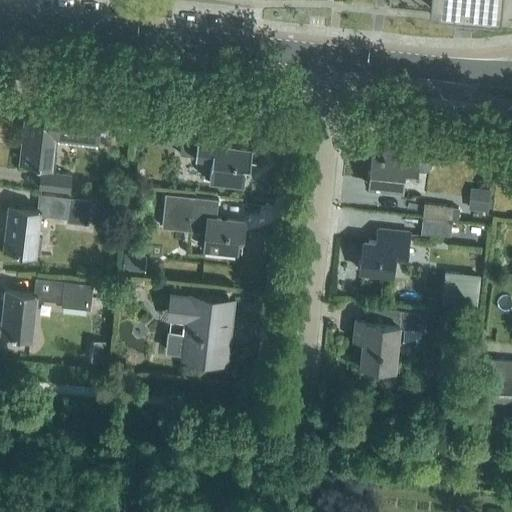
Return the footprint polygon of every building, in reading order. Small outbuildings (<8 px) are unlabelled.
[(430,0),(429,8),(456,10),(455,15),(473,17),(474,12),(500,15),(501,0),(430,0)] [(97,143),(101,107),(46,101),(44,121),(24,118),(19,162),(52,166),(55,139),(97,143)] [(130,134),(132,117),(112,115),(110,132),(130,134)] [(198,122),(198,125),(183,123),(180,154),(195,156),(211,158),(209,179),(243,183),(245,162),(250,162),(252,144),(223,141),(225,125),(198,122)] [(426,150),(418,149),(418,147),(385,143),(384,152),(380,152),(380,155),(373,154),(369,186),(401,189),(403,169),(415,170),(424,172),(428,170),(431,166),(432,157),(430,152),(426,150)] [(70,192),(72,174),(40,170),(38,188),(70,192)] [(471,189),(470,211),(489,213),(491,191),(471,189)] [(242,235),(243,220),(215,217),(217,199),(168,193),(164,226),(206,231),(204,246),(236,250),(238,235),(242,235)] [(40,214),(66,217),(66,221),(88,224),(91,199),(43,194),(41,209),(8,205),(3,249),(36,253),(40,214)] [(451,218),(452,206),(423,202),(422,215),(451,218)] [(452,206),(451,218),(464,220),(466,207),(452,206)] [(449,235),(451,222),(421,219),(420,232),(449,235)] [(406,257),(409,232),(378,228),(376,241),(363,240),(360,270),(392,273),(394,255),(406,257)] [(125,253),(124,265),(139,265),(139,253),(125,253)] [(476,311),(480,276),(446,272),(443,308),(476,311)] [(112,283),(113,275),(103,274),(102,282),(112,283)] [(62,305),(78,307),(90,308),(93,284),(35,277),(33,293),(5,290),(0,332),(0,333),(33,337),(37,298),(62,301),(62,305)] [(189,316),(187,332),(167,330),(165,351),(184,353),(185,352),(205,354),(204,356),(224,358),(228,325),(232,326),(233,315),(229,315),(231,299),(191,294),(191,296),(173,294),(171,314),(189,316)] [(420,330),(422,312),(382,307),(380,321),(355,319),(353,338),(363,339),(360,363),(394,367),(399,324),(404,325),(404,328),(420,330)] [(511,361),(484,359),(483,375),(482,400),(511,401),(511,361)]
